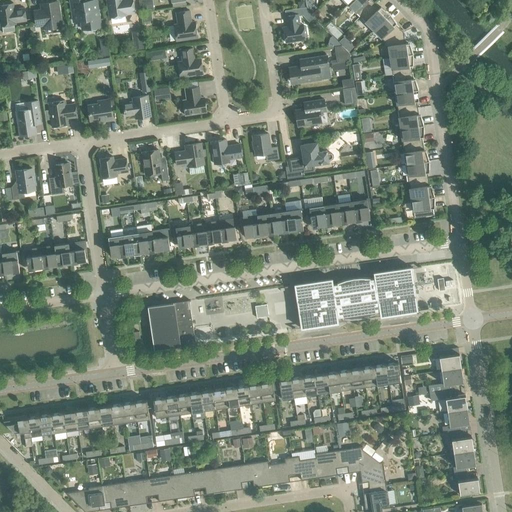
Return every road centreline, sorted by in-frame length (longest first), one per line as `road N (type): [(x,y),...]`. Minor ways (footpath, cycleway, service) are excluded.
road 1 (tertiary): [(113,374),(471,321)]
road 2 (residential): [(103,295),(459,242)]
road 3 (residential): [(459,242),(427,36),(399,0)]
road 4 (residential): [(499,511),(471,321)]
road 5 (residential): [(224,121),(276,108),(259,0)]
road 6 (residential): [(103,295),(83,142)]
road 7 (residential): [(210,511),(340,491),(350,511)]
road 8 (residential): [(83,142),(224,121)]
road 9 (residential): [(224,121),(208,0)]
